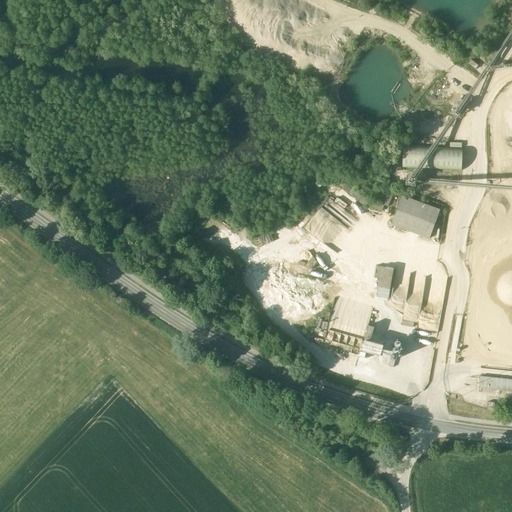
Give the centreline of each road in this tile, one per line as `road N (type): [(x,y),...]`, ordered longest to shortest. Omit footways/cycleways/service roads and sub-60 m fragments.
road 1 (tertiary): [(0,196),(169,317),(255,366),(382,417),(511,437)]
road 2 (track): [(315,0),(410,35),(488,93)]
